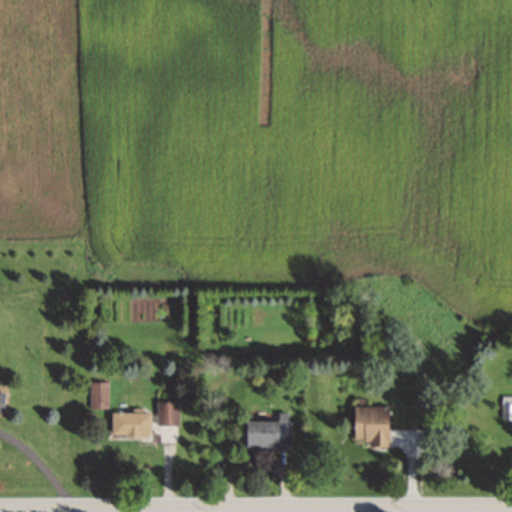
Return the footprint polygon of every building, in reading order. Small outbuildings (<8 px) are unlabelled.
[(511,396),(501,396),(501,420),(511,419),(511,396)] [(157,425),(179,425),(179,402),(157,402),(157,425)] [(367,447),(388,447),(389,406),(353,405),(353,441),(367,441),(367,447)] [(148,436),(148,412),(111,412),(111,436),(148,436)] [(290,447),(290,414),(277,414),(277,421),(243,421),(243,447),(290,447)]
